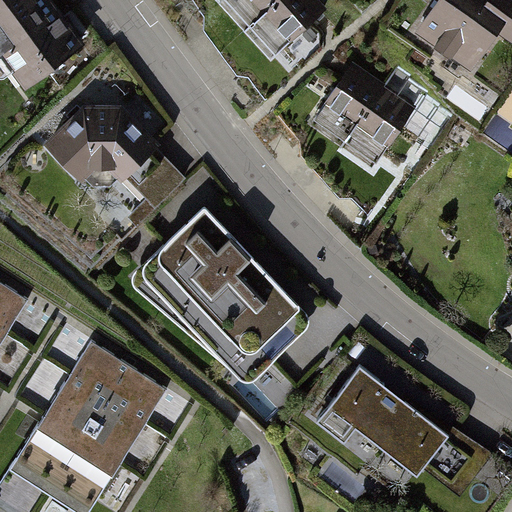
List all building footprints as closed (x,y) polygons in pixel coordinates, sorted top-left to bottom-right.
[(57,0),(0,0),(0,73),(4,77),(13,74),(27,91),(89,43),(57,0)] [(222,0),(247,28),(279,0),(222,0)] [(279,0),(247,28),(272,57),(329,8),(322,0),(279,0)] [(511,0),(439,0),(417,33),(472,71),(499,33),(511,41),(511,0)] [(314,120),(345,142),(385,84),(354,63),(314,120)] [(345,142),(376,163),(416,105),(385,84),(345,142)] [(74,106),(35,139),(73,184),(89,170),(106,170),(119,185),(124,177),(149,202),(180,173),(112,103),(74,106)] [(319,322),(212,207),(131,284),(253,381),(319,322)] [(0,344),(29,300),(0,280),(0,344)] [(168,389),(95,341),(41,423),(114,470),(168,389)] [(366,366),(332,409),(419,476),(453,434),(366,366)] [(88,511),(114,470),(41,423),(13,464),(85,511),(88,511)] [(464,434),(440,479),(465,493),(490,448),(464,434)] [(85,511),(13,464),(0,483),(0,511),(85,511)]
